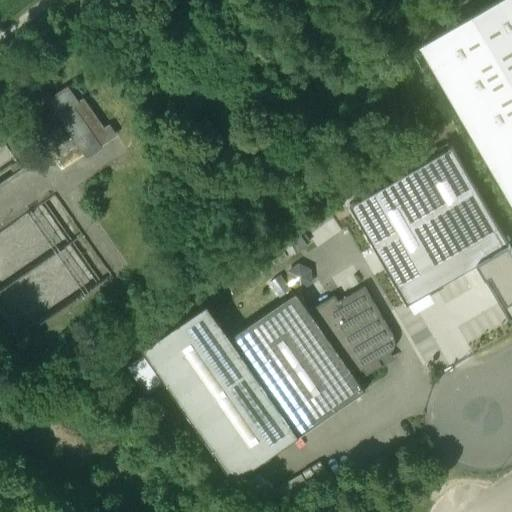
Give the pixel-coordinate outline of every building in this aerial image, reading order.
[(511,0),(496,0),(420,44),(511,201),(511,0)] [(98,147),(71,105),(77,101),(67,86),(48,99),(85,156),(98,147)] [(0,134),(0,186),(24,171),(0,134)] [(349,204),(407,303),(477,262),(510,318),(511,316),(511,248),(451,145),(349,204)] [(54,195),(0,232),(0,320),(16,344),(111,278),(54,195)] [(303,290),(317,273),(299,259),(285,276),(303,290)] [(334,295),(308,310),(296,292),(229,338),(298,438),(365,391),(353,375),(362,370),(365,376),(382,366),(380,363),(389,358),(387,355),(393,350),(395,345),(394,341),(393,336),(364,286),(338,301),(334,295)] [(229,338),(207,306),(141,351),(144,356),(127,368),(147,396),(164,384),(233,483),(298,438),(229,338)]
